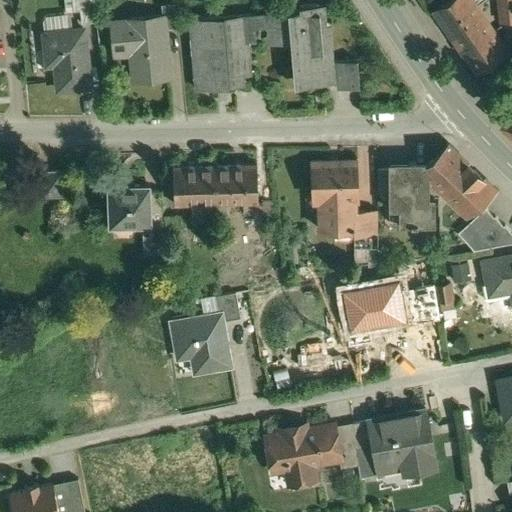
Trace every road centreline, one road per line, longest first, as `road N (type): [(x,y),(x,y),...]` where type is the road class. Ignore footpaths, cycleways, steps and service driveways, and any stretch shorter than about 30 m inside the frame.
road 1 (residential): [(0,455),(461,362)]
road 2 (residential): [(456,107),(409,127),(0,132)]
road 3 (residential): [(484,511),(461,362)]
road 4 (secondary): [(456,107),(380,0)]
